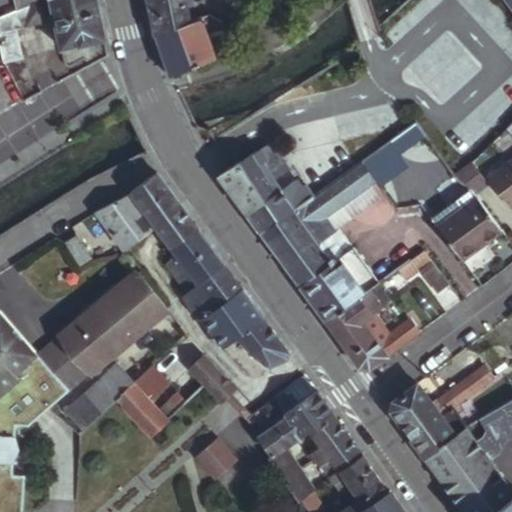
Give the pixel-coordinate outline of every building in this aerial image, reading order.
[(105,42),(96,0),(49,0),(37,6),(33,5),(19,11),(0,19),(0,42),(5,64),(22,61),(15,30),(53,22),(61,51),(105,42)] [(16,0),(19,11),(33,5),(37,6),(49,0),(16,0)] [(195,5),(193,0),(148,0),(152,18),(186,8),(195,5)] [(189,18),(186,8),(152,18),(154,28),(156,36),(191,24),(189,18)] [(224,58),(231,47),(223,25),(212,18),(205,20),(218,60),(224,58)] [(218,60),(205,20),(191,24),(156,36),(171,77),(218,60)] [(281,195),(270,179),(277,174),(279,176),(281,176),(291,169),(287,162),(285,164),(274,149),(266,149),(220,176),(263,235),(309,203),(318,197),(310,185),(305,188),(301,181),(281,195)] [(511,163),(491,179),(511,207),(511,163)] [(327,215),(376,181),(364,164),(318,197),(309,203),(322,219),(327,215)] [(486,186),(470,165),(455,180),(458,184),(470,191),(473,195),(486,186)] [(168,220),(165,216),(182,205),(160,174),(131,195),(132,196),(97,215),(121,248),(154,225),(156,228),(168,220)] [(502,235),(477,200),(439,228),(464,262),(502,235)] [(346,254),(334,236),(339,232),(327,215),(322,219),(309,203),(263,235),(328,324),(359,302),(380,287),(353,249),(346,254)] [(163,237),(190,216),(182,205),(165,216),(168,220),(156,228),(163,237)] [(171,249),(199,229),(190,216),(163,237),(170,247),(171,249)] [(226,267),(199,229),(171,249),(170,247),(164,252),(168,257),(175,253),(179,261),(170,267),(189,294),(226,267)] [(91,260),(76,235),(61,244),(76,268),(91,260)] [(385,283),(356,246),(353,249),(380,287),(385,283)] [(423,271),(434,263),(427,253),(395,276),(402,286),(423,271)] [(451,287),(434,263),(423,271),(439,294),(451,287)] [(205,320),(244,291),(226,267),(189,294),(193,300),(188,305),(202,323),(205,320)] [(74,390),(169,313),(137,274),(42,350),(74,390)] [(371,320),(393,304),(380,287),(359,302),(371,320)] [(239,340),(265,321),(244,291),(205,320),(226,349),(239,340)] [(371,320),(359,302),(328,324),(341,342),(363,326),(371,320)] [(28,350),(0,318),(0,344),(51,409),(67,396),(35,358),(28,350)] [(289,354),(265,321),(239,340),(251,353),(260,361),(265,365),(271,367),(280,364),(288,359),(289,354)] [(371,371),(419,335),(415,329),(412,332),(407,326),(378,346),(363,326),(341,342),(361,370),(371,371)] [(17,455),(14,442),(15,430),(27,431),(51,409),(0,344),(0,511),(22,511),(24,480),(10,478),(11,466),(17,455)] [(36,354),(31,347),(28,350),(35,358),(38,356),(36,354)] [(74,390),(42,350),(36,354),(38,356),(68,395),(74,390)] [(68,395),(38,356),(35,358),(67,396),(68,395)] [(225,381),(205,360),(192,373),(207,388),(212,393),(225,381)] [(79,429),(117,400),(132,389),(117,368),(63,408),(79,429)] [(167,386),(154,369),(135,387),(148,403),(167,386)] [(495,380),(486,369),(481,373),(489,384),(495,380)] [(207,388),(192,373),(173,388),(187,405),(207,388)] [(473,396),(489,384),(481,373),(464,385),(473,396)] [(288,414),(315,391),(308,381),(302,380),(277,399),(288,414)] [(222,404),(235,391),(225,381),(212,393),(222,404)] [(473,396),(464,385),(452,394),(460,406),(473,396)] [(410,437),(445,411),(439,403),(434,407),(418,386),(395,403),(394,415),(410,437)] [(148,403),(135,387),(132,389),(117,400),(149,436),(166,422),(148,403)] [(310,435),(334,418),(315,391),(288,414),(275,425),(274,430),(260,439),(276,460),(286,453),(310,435)] [(460,406),(452,394),(439,403),(445,411),(448,415),(454,411),(460,406)] [(454,446),(477,479),(492,468),(501,461),(503,452),(511,446),(511,407),(471,435),(454,446)] [(445,411),(410,437),(429,463),(454,446),(471,435),(454,411),(448,415),(445,411)] [(349,439),(334,418),(310,435),(321,450),(326,456),(349,439)] [(339,475),(363,458),(349,439),(326,456),(330,462),(339,475)] [(237,465),(218,441),(196,460),(216,484),(237,465)] [(453,496),(477,479),(454,446),(429,463),(453,496)] [(326,456),(321,450),(311,457),(313,459),(308,462),(311,467),(326,456)] [(301,474),(286,453),(276,460),(270,465),(286,485),(301,474)] [(320,470),(330,462),(326,456),(311,467),(313,470),(318,467),(320,470)] [(350,490),(374,473),(363,458),(339,475),(350,490)] [(477,479),(453,496),(464,511),(496,511),(511,501),(510,492),(492,468),(477,479)] [(360,503),(383,486),(374,473),(350,490),(360,503)] [(315,494),(301,474),(286,485),(300,505),(315,494)] [(404,511),(390,492),(389,494),(383,486),(360,503),(347,511),(305,511),(304,509),(300,511),(404,511)] [(320,511),(326,508),(315,494),(300,505),(304,509),(305,511),(320,511)] [(511,511),(511,502),(511,501),(496,511),(511,511)]
